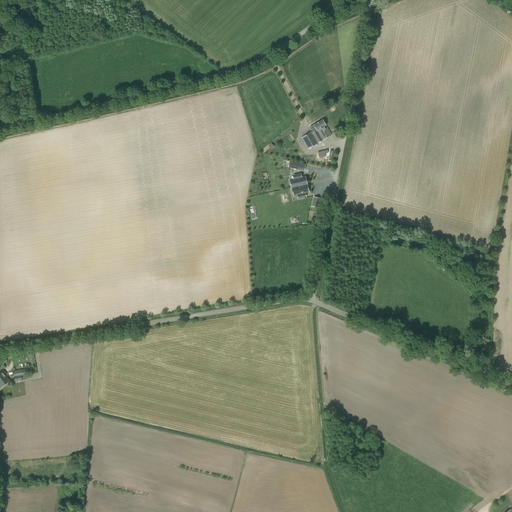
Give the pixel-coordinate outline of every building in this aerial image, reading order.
[(308,149),(331,135),(322,120),(310,127),(312,131),(302,138),(308,149)] [(292,188),(306,184),(305,177),(301,177),(300,174),(295,175),(297,180),(291,181),(292,188)] [(306,184),(292,188),(294,194),(300,193),(301,198),(306,197),(305,193),(308,192),(306,184)] [(15,381),(22,380),(21,375),(26,375),(25,369),(13,371),(15,381)] [(0,385),(1,387),(10,381),(6,376),(0,379),(0,385)]
